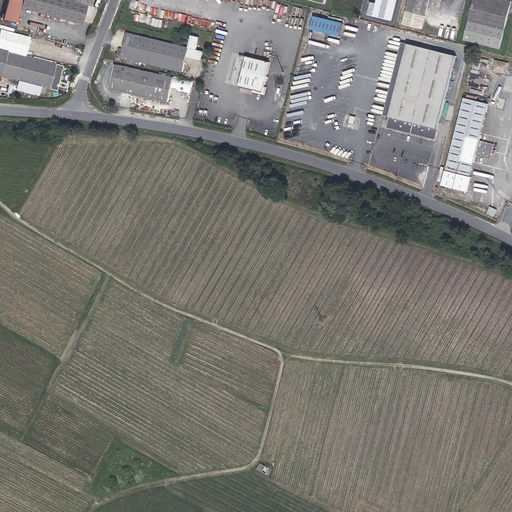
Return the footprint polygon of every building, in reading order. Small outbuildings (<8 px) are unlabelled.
[(12,11),(76,26),(82,1),(78,0),(59,0),(59,1),(55,0),(0,0),(0,3),(0,24),(8,26),(12,11)] [(395,0),(376,0),(376,4),(370,3),(367,15),(390,21),(395,0)] [(423,0),(406,0),(401,25),(416,29),(423,0)] [(509,5),(488,0),(472,0),(463,40),(498,49),(509,5)] [(129,25),(147,28),(149,18),(130,14),(129,25)] [(339,24),(311,17),(307,30),(336,37),(339,24)] [(185,48),(183,48),(123,36),(118,61),(180,73),(183,58),(197,61),(199,51),(192,50),(195,38),(187,36),(185,48)] [(383,128),(431,141),(454,58),(405,44),(396,77),(383,128)] [(263,88),(260,87),(267,58),(245,52),(237,86),(254,91),(253,93),(261,95),(263,88)] [(52,91),(54,91),(59,74),(45,71),(45,69),(29,64),(28,66),(26,65),(26,64),(5,58),(4,59),(1,58),(0,61),(0,85),(2,86),(1,92),(12,95),(11,97),(33,103),(35,95),(52,100),(53,96),(50,96),(52,91)] [(506,63),(493,60),(490,70),(501,72),(502,68),(504,68),(506,63)] [(189,83),(112,69),(107,94),(166,104),(169,89),(175,91),(175,92),(187,95),(189,83)] [(474,154),(487,157),(488,151),(489,148),(490,142),(478,140),(486,104),(485,103),(462,98),(452,141),(441,185),(466,190),(474,154)] [(494,216),(497,209),(491,207),(488,213),(494,216)] [(269,477),(272,470),(261,464),(258,471),(269,477)]
